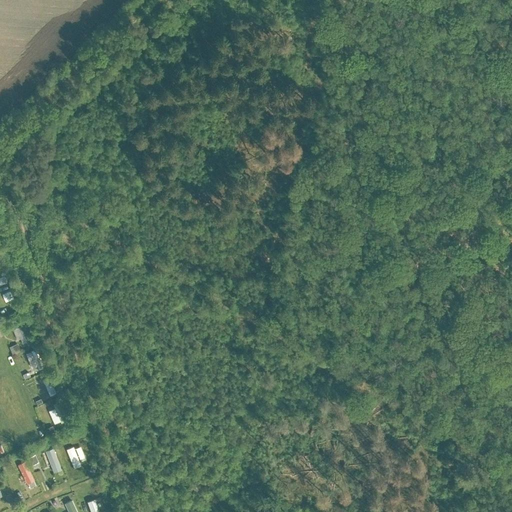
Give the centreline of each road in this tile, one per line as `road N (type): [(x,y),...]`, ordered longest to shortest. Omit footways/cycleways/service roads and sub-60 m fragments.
road 1 (track): [(511,473),(3,180)]
road 2 (track): [(0,172),(144,511)]
road 3 (track): [(159,0),(0,163)]
